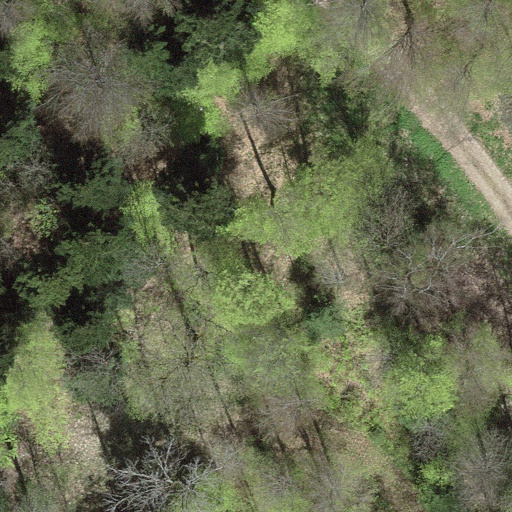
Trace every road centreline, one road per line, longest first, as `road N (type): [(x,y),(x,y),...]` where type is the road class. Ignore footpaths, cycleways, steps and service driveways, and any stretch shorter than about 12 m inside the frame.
road 1 (track): [(426,511),(418,492),(349,435),(260,408),(126,411),(0,464)]
road 2 (track): [(332,0),(511,218)]
road 3 (track): [(137,0),(0,73)]
